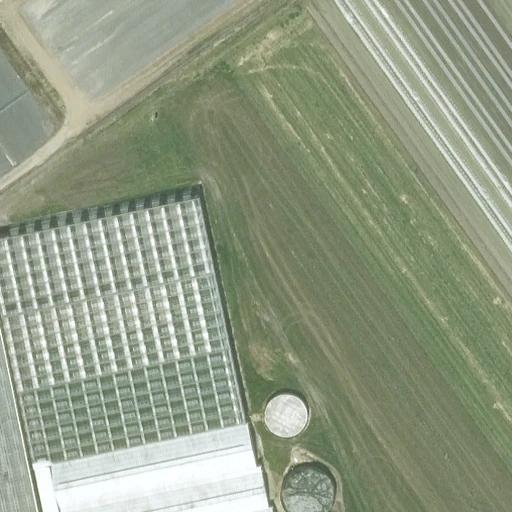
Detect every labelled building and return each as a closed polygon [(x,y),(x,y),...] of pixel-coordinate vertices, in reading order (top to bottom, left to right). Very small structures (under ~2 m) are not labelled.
[(198,194),(0,235),(0,307),(33,465),(49,462),(246,421),(198,194)] [(37,511),(6,358),(0,359),(0,511),(37,511)] [(266,404),(263,411),(263,418),(265,425),(269,431),(275,435),(282,437),(289,437),(296,434),(302,430),(306,423),(307,416),(306,409),(303,403),(298,398),(291,394),(284,393),(277,395),(271,399),(266,404)] [(246,421),(49,462),(58,506),(257,465),(247,420),(246,421)] [(49,462),(33,465),(43,511),(59,511),(59,510),(58,506),(49,462)] [(310,468),(301,468),(293,472),(286,477),(282,485),(280,494),(281,502),(285,510),(286,511),(327,511),(330,509),(333,500),(334,492),(331,483),(326,476),(319,471),(310,468)] [(262,469),(59,510),(59,511),(239,511),(270,506),(262,469)]
